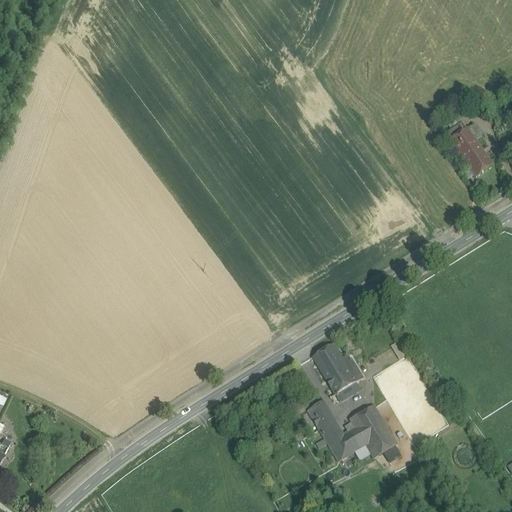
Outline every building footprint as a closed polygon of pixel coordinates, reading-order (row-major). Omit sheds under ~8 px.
[(502,119),(493,125),(497,131),(506,125),(502,119)] [(463,124),(446,136),(450,142),(467,130),(463,124)] [(477,126),(469,132),(477,143),(486,138),(477,126)] [(469,132),(467,130),(450,142),(476,179),(493,167),(477,143),(469,132)] [(400,362),(408,357),(400,344),(391,349),(400,362)] [(334,346),(313,359),(324,376),(344,364),(334,346)] [(344,364),(324,376),(336,396),(356,384),(363,380),(351,360),(344,364)] [(361,392),(356,384),(336,396),(341,405),(361,392)] [(344,437),(324,403),(308,412),(339,463),(355,454),(365,448),(366,447),(356,430),(355,430),(344,437)] [(356,430),(366,447),(374,460),(383,455),(395,448),(398,447),(374,407),(350,421),(355,430),(356,430)] [(4,441),(1,447),(8,450),(11,445),(4,441)] [(370,457),(365,448),(355,454),(360,463),(370,457)] [(395,448),(383,455),(388,463),(400,456),(395,448)]
